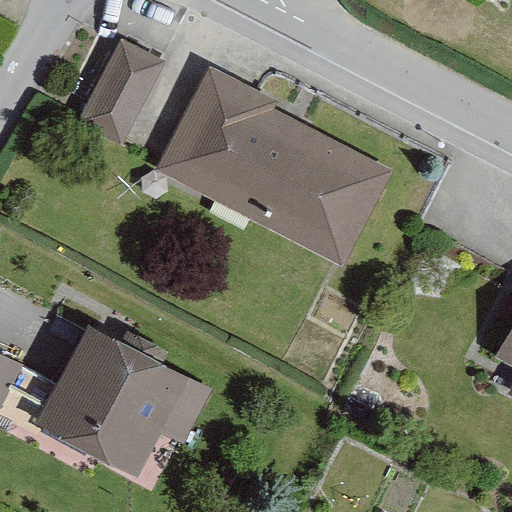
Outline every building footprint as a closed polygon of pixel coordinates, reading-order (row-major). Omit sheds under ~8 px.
[(163,72),(120,49),(76,133),(119,155),(163,72)] [(274,114),(207,80),(158,178),(341,270),(387,179),(270,120),(274,114)] [(511,326),(490,370),(511,381),(511,402),(511,404),(511,403),(511,326)] [(206,395),(86,335),(35,435),(135,485),(156,442),(177,452),(206,395)] [(0,402),(16,376),(0,366),(0,402)]
